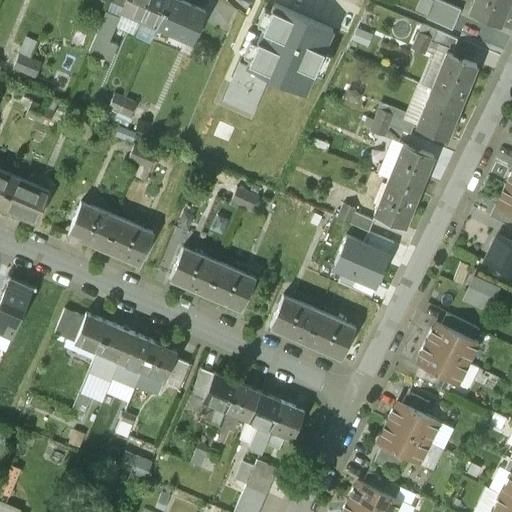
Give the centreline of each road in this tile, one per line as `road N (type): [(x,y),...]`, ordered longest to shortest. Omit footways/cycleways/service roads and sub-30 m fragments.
road 1 (residential): [(359,397),(0,246)]
road 2 (residential): [(359,397),(511,90)]
road 3 (residential): [(299,511),(359,397)]
